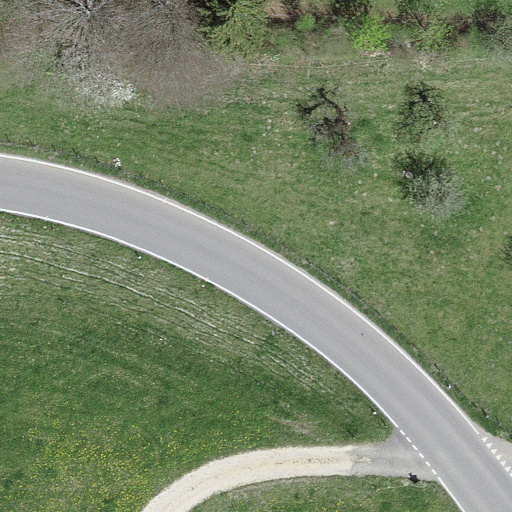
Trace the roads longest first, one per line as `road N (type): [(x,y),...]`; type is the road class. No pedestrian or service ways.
road 1 (tertiary): [(462,463),(360,349),(207,243),(101,201),(0,181)]
road 2 (track): [(462,463),(273,466),(225,480),(173,511)]
